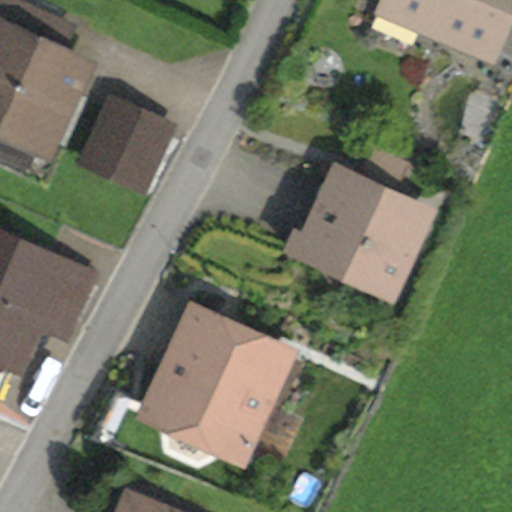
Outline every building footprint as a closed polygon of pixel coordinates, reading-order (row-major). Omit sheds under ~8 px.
[(1,0),(0,4),(0,121),(47,143),(82,66),(40,47),(52,20),(7,0),(1,0)] [(394,0),(391,8),(487,49),(508,0),(394,0)] [(84,161),(143,188),(168,133),(109,106),(84,161)] [(392,200),(407,168),(375,153),(360,185),(392,200)] [(318,265),(323,256),(393,289),(427,216),(392,200),(360,185),(336,174),(306,238),(297,233),(289,252),(318,265)] [(0,346),(14,353),(29,320),(53,266),(0,242),(0,346)] [(90,283),(53,266),(29,320),(65,337),(90,283)] [(195,314),(152,408),(242,449),(285,355),(195,314)] [(164,511),(130,497),(123,511),(164,511)]
